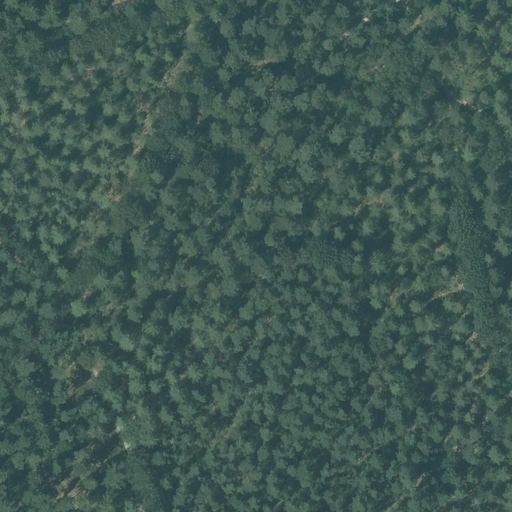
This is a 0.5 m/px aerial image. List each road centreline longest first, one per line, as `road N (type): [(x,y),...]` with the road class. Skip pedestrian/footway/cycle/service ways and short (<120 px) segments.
road 1 (track): [(490,511),(483,471),(510,402),(436,80)]
road 2 (track): [(235,0),(193,66),(141,181),(89,257),(0,359)]
road 3 (track): [(193,0),(0,74)]
road 4 (track): [(436,80),(402,37),(329,0)]
